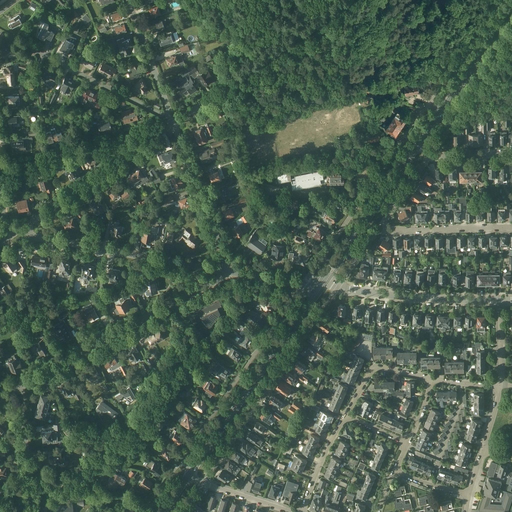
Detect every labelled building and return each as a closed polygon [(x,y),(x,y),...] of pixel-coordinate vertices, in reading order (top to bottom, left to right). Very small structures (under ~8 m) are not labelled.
[(157,6),(151,8),(149,9),(149,8),(149,9),(150,13),(150,15),(151,15),(151,16),(159,13),(160,15),(166,13),(164,7),(163,8),(162,4),(158,6),(157,6)] [(72,20),(80,13),(75,8),(70,18),(72,20)] [(464,9),(460,13),(470,22),(474,17),(464,9)] [(108,22),(111,21),(113,20),(114,20),(115,20),(115,21),(118,20),(118,19),(121,18),(121,17),(122,16),(121,15),(120,14),(119,12),(109,15),(109,18),(107,18),(108,22)] [(20,24),(20,23),(21,23),(19,18),(20,18),(19,15),(9,20),(10,23),(9,24),(9,25),(9,26),(9,27),(10,27),(10,28),(11,28),(12,28),(12,27),(18,24),(18,25),(19,25),(20,25),(20,24)] [(161,17),(162,19),(159,21),(154,23),(156,30),(164,27),(167,26),(166,22),(165,22),(164,19),(166,19),(165,16),(161,17)] [(191,17),(182,21),(183,26),(193,23),(191,17)] [(44,23),(39,32),(37,37),(44,41),(45,37),(51,40),(54,33),(47,29),(48,25),(44,23)] [(124,24),(112,28),(115,35),(117,34),(126,31),(126,30),(125,27),(124,24)] [(172,33),(170,34),(167,35),(164,36),(164,37),(159,38),(161,45),(163,44),(164,46),(168,45),(167,43),(169,42),(169,43),(175,41),(172,33)] [(67,34),(60,48),(69,53),(72,54),(74,48),(72,47),(76,39),(67,34)] [(120,53),(124,52),(125,54),(124,54),(125,55),(126,56),(130,55),(127,47),(132,45),(130,39),(128,40),(128,39),(127,39),(127,40),(122,42),(121,39),(117,40),(120,50),(119,50),(120,53)] [(169,66),(178,62),(180,67),(184,65),(180,55),(190,51),(188,45),(186,46),(180,48),(181,51),(176,53),(175,54),(176,55),(173,56),(173,55),(170,56),(171,57),(166,58),(169,66)] [(7,49),(1,49),(2,58),(6,58),(6,57),(11,56),(11,57),(15,57),(15,50),(14,50),(14,49),(8,50),(8,49),(7,49)] [(82,53),(80,57),(83,58),(80,62),(86,65),(86,67),(91,69),(96,60),(82,53)] [(102,65),(98,72),(104,75),(104,76),(108,78),(111,74),(114,75),(116,70),(112,68),(111,70),(102,65)] [(131,72),(129,72),(130,76),(131,76),(131,79),(139,76),(138,73),(142,72),(140,68),(139,66),(137,66),(137,65),(133,66),(133,65),(129,67),(131,72)] [(223,72),(226,76),(235,69),(232,65),(230,67),(225,71),(225,70),(223,72)] [(210,81),(211,81),(209,78),(212,76),(209,72),(205,74),(203,72),(200,74),(197,70),(194,66),(188,70),(191,74),(194,72),(199,79),(200,78),(205,85),(208,83),(208,84),(211,82),(210,81)] [(55,82),(54,82),(56,78),(53,76),(53,77),(50,76),(52,72),(46,69),(44,72),(41,71),(39,75),(40,78),(43,79),(42,81),(53,87),(55,82)] [(187,80),(178,86),(182,92),(187,89),(191,94),(197,90),(193,85),(194,84),(190,78),(189,78),(188,76),(191,74),(188,70),(181,74),(185,79),(185,78),(187,80)] [(372,80),(371,76),(371,72),(359,75),(360,78),(361,83),(372,80)] [(75,83),(65,78),(61,85),(62,86),(61,89),(68,93),(70,90),(71,90),(72,89),(72,90),(73,87),(75,83)] [(142,78),(132,87),(132,89),(133,90),(135,90),(136,88),(139,91),(140,90),(143,93),(144,92),(145,92),(145,91),(146,90),(145,89),(147,87),(145,85),(143,82),(144,81),(142,78)] [(336,79),(321,83),(324,92),(338,88),(336,79)] [(27,80),(27,90),(36,90),(35,80),(27,80)] [(410,86),(404,87),(406,97),(409,96),(409,94),(423,92),(421,83),(414,85),(413,83),(410,84),(410,86)] [(87,101),(93,104),(97,94),(93,92),(92,92),(87,90),(84,96),(81,102),(85,104),(87,101)] [(57,94),(54,92),(48,103),(52,105),(55,98),(57,94)] [(8,97),(6,97),(6,105),(9,105),(16,104),(16,105),(19,105),(18,104),(20,104),(19,96),(19,94),(13,94),(13,96),(8,97)] [(400,110),(393,105),(390,108),(397,113),(400,110)] [(213,110),(218,117),(223,114),(218,106),(213,110)] [(137,119),(137,118),(138,118),(139,117),(140,117),(140,116),(140,115),(140,114),(139,113),(138,113),(137,113),(136,113),(135,112),(131,113),(130,109),(121,112),(124,123),(128,122),(133,120),(133,121),(137,119)] [(394,118),(391,122),(400,129),(405,122),(405,121),(406,119),(403,118),(402,119),(401,119),(396,115),(394,118)] [(9,124),(9,129),(15,128),(15,124),(16,124),(20,123),(19,116),(13,116),(13,117),(8,118),(9,121),(8,121),(8,123),(9,124)] [(400,129),(391,122),(390,123),(390,122),(386,120),(385,122),(389,124),(388,125),(387,125),(385,128),(392,133),(391,135),(393,137),(395,135),(396,136),(400,129)] [(98,124),(97,124),(98,127),(98,126),(99,128),(100,131),(111,127),(110,125),(110,123),(109,123),(109,121),(102,123),(102,122),(99,122),(100,123),(98,124)] [(210,126),(203,129),(203,127),(202,128),(202,127),(200,128),(200,129),(194,131),(195,134),(194,134),(195,134),(194,135),(195,137),(196,137),(205,133),(211,131),(210,126)] [(462,134),(465,134),(465,127),(461,127),(461,128),(458,128),(458,135),(455,135),(455,140),(451,140),(451,145),(455,145),(455,146),(462,145),(462,135),(462,134)] [(51,132),(50,132),(49,131),(47,132),(47,133),(46,133),(47,137),(49,142),(50,145),(54,144),(53,141),(63,138),(61,133),(57,134),(56,134),(55,134),(56,133),(55,128),(51,129),(53,135),(52,135),(51,132)] [(205,133),(196,137),(197,140),(196,140),(197,142),(198,142),(199,144),(208,140),(206,136),(213,134),(211,131),(205,133)] [(223,139),(211,144),(212,148),(225,143),(223,139)] [(24,149),(24,147),(23,140),(12,141),(12,143),(11,143),(12,146),(13,146),(13,148),(13,152),(20,151),(19,150),(24,149)] [(202,153),(199,154),(201,159),(200,159),(201,160),(201,162),(202,161),(203,164),(207,163),(208,164),(211,162),(210,159),(212,159),(209,149),(201,152),(202,153)] [(162,154),(158,156),(160,161),(164,160),(165,163),(165,162),(166,163),(168,163),(168,161),(169,161),(170,163),(174,162),(173,159),(174,159),(171,151),(162,154)] [(87,169),(86,168),(90,167),(93,166),(93,165),(98,161),(97,160),(96,158),(94,159),(92,159),(90,160),(90,159),(86,160),(87,161),(84,162),(85,166),(83,162),(80,164),(83,171),(87,169)] [(71,174),(68,176),(70,180),(73,178),(75,178),(76,178),(76,176),(79,175),(75,170),(76,169),(75,166),(74,166),(73,164),(67,168),(68,170),(71,174)] [(503,168),(501,168),(501,172),(500,172),(500,176),(500,178),(503,178),(503,179),(507,179),(507,176),(507,175),(507,171),(509,171),(509,168),(507,168),(506,168),(505,167),(504,167),(503,168)] [(327,181),(327,183),(331,183),(333,184),(333,185),(335,184),(337,183),(343,183),(342,173),(327,173),(327,177),(323,177),(321,168),(294,173),(293,170),(289,171),(289,170),(287,170),(287,171),(276,173),(278,182),(291,180),(293,189),(321,184),(320,182),(322,182),(322,183),(324,183),(324,181),(327,181)] [(141,184),(148,180),(149,179),(144,171),(141,173),(139,170),(138,170),(137,170),(136,171),(136,172),(133,173),(139,182),(141,184)] [(217,182),(216,179),(219,178),(218,174),(221,173),(220,170),(215,172),(214,171),(210,172),(211,174),(209,174),(210,178),(211,181),(212,181),(213,184),(217,182)] [(132,187),(137,184),(139,182),(133,173),(131,175),(130,175),(129,176),(129,177),(128,177),(130,180),(128,181),(132,187)] [(434,184),(436,181),(433,180),(433,179),(427,175),(425,177),(424,177),(423,179),(424,179),(423,180),(426,182),(426,183),(428,185),(429,184),(430,185),(431,182),(434,184)] [(168,179),(170,183),(167,185),(169,192),(175,190),(175,187),(181,185),(180,182),(182,182),(180,177),(179,178),(178,176),(171,178),(168,179)] [(242,177),(236,180),(238,186),(245,183),(242,177)] [(37,182),(38,187),(40,187),(40,188),(46,187),(47,191),(52,190),(50,182),(48,182),(47,178),(38,181),(37,182)] [(420,192),(423,193),(424,193),(426,191),(430,194),(432,191),(421,183),(417,189),(421,191),(420,192)] [(12,188),(14,194),(22,193),(20,186),(12,188)] [(118,199),(120,197),(118,194),(117,192),(118,191),(116,188),(114,188),(114,187),(111,189),(110,189),(108,190),(108,191),(112,198),(116,196),(118,199)] [(227,194),(226,194),(224,189),(220,190),(220,189),(216,191),(216,192),(213,193),(215,197),(214,197),(215,199),(216,199),(217,202),(220,201),(221,201),(229,198),(227,194)] [(120,194),(124,199),(129,195),(126,191),(120,194)] [(415,192),(410,199),(413,201),(414,199),(414,200),(416,202),(417,201),(418,202),(420,200),(422,201),(424,199),(422,197),(415,192)] [(165,205),(174,202),(171,196),(163,199),(163,200),(164,203),(165,205)] [(175,201),(176,204),(179,203),(181,207),(185,205),(186,208),(189,207),(189,204),(190,203),(188,200),(186,197),(185,198),(184,196),(180,198),(181,199),(178,200),(177,201),(175,201)] [(245,197),(236,201),(238,206),(247,202),(245,197)] [(95,213),(97,215),(100,213),(103,211),(101,208),(95,200),(92,202),(91,201),(90,202),(90,203),(89,204),(92,209),(92,210),(93,211),(94,211),(95,213)] [(31,208),(30,204),(29,201),(26,201),(23,202),(23,203),(17,205),(18,207),(17,208),(17,210),(19,211),(20,214),(23,213),(23,210),(31,208)] [(225,217),(233,215),(232,211),(235,210),(233,207),(229,209),(228,208),(224,209),(225,210),(223,211),(224,214),(225,217)] [(461,210),(456,210),(456,208),(453,209),(453,213),(454,213),(455,221),(458,220),(458,221),(460,221),(460,220),(461,220),(461,213),(461,210)] [(332,223),(337,214),(329,209),(328,211),(327,211),(324,215),(325,216),(324,218),(328,220),(326,222),(330,224),(332,222),(332,223)] [(400,213),(399,214),(403,221),(404,220),(404,221),(406,220),(406,219),(409,217),(411,216),(410,214),(408,215),(405,210),(402,212),(401,212),(400,212),(400,213)] [(244,223),(249,219),(245,214),(240,217),(244,223)] [(75,217),(63,221),(65,228),(66,228),(66,229),(68,228),(68,227),(74,225),(77,225),(76,221),(75,217)] [(118,226),(119,223),(114,222),(113,225),(112,228),(111,227),(110,231),(112,231),(111,234),(112,236),(114,236),(114,235),(119,236),(119,235),(120,235),(121,232),(120,232),(120,231),(121,226),(118,226)] [(243,223),(241,224),(239,225),(231,229),(234,234),(233,234),(233,235),(234,237),(235,237),(236,237),(247,230),(243,223)] [(144,225),(143,231),(141,240),(150,241),(154,242),(155,237),(151,236),(152,234),(151,233),(151,232),(147,231),(148,228),(146,227),(147,226),(144,225)] [(316,226),(313,231),(310,236),(318,241),(320,239),(323,234),(324,235),(325,232),(325,231),(316,226)] [(186,228),(179,236),(175,241),(179,243),(182,239),(185,240),(185,241),(193,247),(193,246),(194,247),(199,240),(198,240),(199,239),(191,233),(186,228)] [(257,230),(253,235),(249,240),(246,244),(257,252),(256,252),(259,255),(261,253),(260,253),(263,250),(262,249),(267,243),(260,237),(262,234),(257,230)] [(378,246),(377,248),(381,251),(382,249),(385,251),(385,250),(387,252),(389,249),(387,248),(390,244),(387,242),(387,241),(385,240),(384,240),(383,241),(381,240),(378,243),(380,245),(379,246),(378,246)] [(270,255),(270,257),(271,259),(273,260),(275,258),(281,259),(283,247),(273,245),(272,254),(270,255)] [(289,252),(288,260),(292,260),(292,261),(294,261),(293,262),(297,263),(297,262),(299,262),(301,261),(302,263),(304,262),(304,260),(305,259),(306,259),(307,259),(308,257),(308,256),(310,253),(309,253),(311,249),(306,246),(304,249),(305,250),(302,254),(301,253),(299,253),(298,255),(298,256),(297,256),(293,256),(293,253),(289,252)] [(32,257),(31,264),(45,267),(46,263),(50,264),(51,258),(48,257),(47,260),(46,260),(46,259),(32,257)] [(17,269),(16,267),(16,266),(10,258),(3,263),(8,271),(10,274),(12,274),(17,271),(17,269)] [(67,277),(67,274),(67,273),(68,273),(68,271),(69,272),(69,268),(69,266),(70,266),(70,263),(69,263),(69,262),(69,261),(61,260),(60,260),(60,263),(60,266),(59,271),(60,272),(59,273),(59,275),(67,277)] [(84,278),(87,279),(87,278),(91,279),(91,276),(92,276),(93,273),(92,273),(93,266),(90,266),(90,265),(87,264),(86,265),(86,266),(83,265),(83,269),(85,269),(84,278)] [(364,277),(367,277),(367,273),(368,273),(369,268),(368,268),(368,265),(365,265),(365,268),(361,267),(360,272),(358,272),(357,275),(360,276),(361,276),(361,277),(363,278),(364,277)] [(382,271),(380,270),(380,279),(383,279),(383,280),(385,280),(386,280),(387,275),(388,273),(387,272),(387,271),(388,267),(382,266),(382,271)] [(447,273),(446,273),(446,268),(440,268),(439,273),(439,274),(439,276),(439,277),(439,285),(443,285),(443,282),(446,282),(446,277),(447,277),(447,273)] [(110,282),(113,282),(114,280),(118,280),(121,281),(122,277),(118,276),(120,270),(112,269),(111,272),(110,272),(109,275),(110,276),(110,279),(110,282)] [(431,283),(434,284),(434,278),(435,278),(436,275),(435,275),(435,270),(428,269),(428,274),(428,275),(427,275),(427,278),(428,278),(427,283),(428,283),(429,284),(430,284),(431,283)] [(419,283),(423,283),(423,277),(424,278),(424,274),(423,274),(423,271),(417,271),(416,275),(415,277),(416,277),(416,282),(417,282),(417,283),(419,283)] [(473,285),(474,285),(474,279),(475,279),(475,277),(474,277),(474,276),(473,276),(473,271),(467,271),(467,276),(466,276),(466,278),(465,278),(465,282),(466,282),(466,285),(470,285),(471,286),(472,285),(473,285)] [(457,285),(460,285),(460,279),(462,279),(462,276),(460,276),(460,273),(457,273),(457,276),(454,276),(453,279),(451,279),(451,283),(453,283),(453,285),(454,285),(455,285),(457,285)] [(54,275),(53,279),(50,279),(49,283),(55,284),(56,280),(57,275),(54,275)] [(151,293),(157,292),(156,287),(158,286),(157,282),(155,282),(155,277),(148,278),(148,275),(144,276),(144,279),(137,280),(137,283),(138,291),(139,291),(139,294),(143,294),(142,291),(145,290),(146,293),(147,296),(151,296),(151,293)] [(1,288),(6,295),(9,292),(5,285),(1,288)] [(130,294),(131,296),(134,301),(137,299),(136,298),(137,297),(135,293),(134,294),(131,289),(125,293),(126,295),(127,295),(128,295),(130,294)] [(123,297),(119,299),(115,302),(117,305),(115,305),(117,308),(115,310),(117,314),(132,305),(128,298),(124,300),(123,297)] [(268,308),(272,307),(271,304),(270,301),(269,301),(268,299),(259,304),(262,311),(265,310),(266,310),(267,309),(268,308)] [(207,335),(224,312),(219,301),(190,314),(207,335)] [(62,303),(56,306),(59,311),(65,308),(62,303)] [(336,310),(336,314),(338,314),(338,317),(340,317),(340,318),(344,318),(344,315),(345,315),(346,312),(345,312),(346,306),(343,306),(342,305),(341,305),(340,305),(339,305),(338,310),(336,310)] [(353,313),(352,314),(353,315),(353,316),(353,319),(359,320),(360,317),(361,317),(361,314),(360,314),(361,308),(358,308),(357,307),(355,307),(355,308),(354,307),(353,312),(353,313)] [(85,313),(87,316),(85,317),(87,321),(89,319),(90,320),(98,316),(93,308),(91,310),(90,309),(87,311),(87,312),(85,313)] [(370,323),(370,321),(372,321),(372,318),(373,318),(373,315),(373,310),(370,309),(368,308),(367,309),(366,314),(365,314),(365,316),(366,317),(365,320),(365,322),(370,323)] [(252,312),(251,314),(247,319),(260,328),(264,322),(256,317),(258,315),(252,312)] [(407,327),(407,325),(407,322),(408,322),(408,319),(408,313),(405,313),(405,312),(403,312),(402,313),(401,317),(400,318),(400,320),(401,320),(401,321),(401,324),(404,325),(404,326),(404,332),(409,332),(409,327),(407,327)] [(413,326),(420,327),(420,324),(421,324),(421,319),(420,319),(421,314),(418,314),(418,313),(415,313),(415,314),(414,314),(413,319),(413,320),(413,321),(413,322),(413,326)] [(425,327),(432,327),(432,325),(433,325),(433,320),(433,315),(430,315),(430,314),(427,314),(427,315),(426,315),(426,320),(425,321),(425,322),(426,323),(425,327)] [(73,335),(69,329),(73,327),(67,316),(60,319),(62,324),(57,327),(57,328),(55,329),(59,337),(62,335),(64,340),(69,337),(70,338),(73,337),(72,335),(73,335)] [(477,331),(485,331),(485,328),(485,325),(486,325),(485,322),(485,317),(484,317),(484,316),(482,316),(481,317),(478,317),(478,323),(477,323),(477,326),(477,330),(477,331)] [(319,328),(322,330),(323,328),(327,331),(329,329),(332,331),(334,328),(331,326),(332,325),(329,323),(328,323),(324,320),(322,323),(321,323),(320,324),(320,325),(320,326),(319,328)] [(42,336),(47,332),(42,323),(36,327),(42,336)] [(243,337),(250,341),(251,339),(252,339),(253,338),(253,337),(253,336),(250,334),(250,333),(248,332),(247,332),(242,329),(239,333),(242,335),(244,336),(243,337)] [(152,344),(163,338),(159,330),(157,331),(155,332),(155,333),(140,340),(142,344),(147,342),(146,341),(149,339),(152,344)] [(311,341),(315,344),(313,347),(319,350),(320,348),(316,345),(321,338),(331,344),(332,342),(325,337),(323,335),(322,337),(316,333),(315,335),(313,334),(311,338),(312,339),(311,341)] [(250,341),(243,337),(243,338),(241,336),(239,338),(237,336),(234,339),(237,341),(236,343),(241,346),(243,344),(246,347),(247,346),(248,344),(248,343),(250,341)] [(40,356),(50,350),(43,339),(34,344),(40,356)] [(241,354),(230,346),(231,344),(225,339),(221,344),(230,350),(228,353),(230,355),(231,355),(230,356),(232,357),(233,357),(237,360),(237,359),(238,359),(239,357),(241,354)] [(134,344),(123,350),(127,357),(131,355),(134,361),(140,357),(137,352),(138,351),(134,344)] [(307,358),(311,361),(315,356),(313,355),(314,353),(312,352),(313,350),(309,347),(308,348),(305,346),(303,349),(302,349),(302,351),(301,352),(308,357),(307,358)] [(477,358),(485,358),(485,351),(481,351),(481,348),(474,348),(472,348),(472,352),(476,354),(477,354),(477,358)] [(321,358),(324,355),(317,350),(316,352),(320,355),(319,356),(321,358)] [(207,357),(215,363),(218,359),(209,353),(207,357)] [(364,359),(355,355),(353,361),(362,365),(364,359)] [(21,366),(22,366),(22,367),(27,365),(24,358),(19,360),(20,361),(19,361),(17,361),(16,358),(15,358),(14,356),(11,357),(8,358),(9,361),(8,361),(10,366),(6,368),(8,372),(11,371),(12,371),(19,368),(19,367),(21,366)] [(111,368),(118,364),(114,356),(109,358),(109,359),(104,362),(107,368),(110,366),(111,368)] [(147,361),(151,369),(156,367),(152,359),(147,361)] [(296,369),(298,371),(297,372),(300,374),(306,366),(296,359),(293,362),(296,364),(295,366),(293,365),(292,366),(290,369),(295,372),(296,369)] [(362,365),(353,361),(350,367),(359,371),(362,365)] [(141,365),(145,372),(150,369),(146,362),(141,365)] [(214,369),(218,372),(215,375),(220,378),(223,375),(225,376),(225,375),(226,376),(227,374),(227,373),(229,371),(218,363),(214,369)] [(477,372),(480,372),(480,375),(485,375),(485,365),(477,365),(475,365),(475,368),(476,368),(476,371),(477,371),(477,372)] [(100,377),(98,374),(94,366),(91,368),(91,369),(86,373),(91,382),(100,377)] [(356,377),(359,371),(350,367),(348,373),(356,377)] [(284,377),(294,384),(296,381),(294,380),(296,377),(297,375),(294,373),(293,375),(288,372),(284,377)] [(330,380),(337,383),(340,376),(333,373),(330,380)] [(344,378),(344,379),(354,383),(356,377),(348,373),(347,375),(344,374),(343,378),(344,378)] [(65,395),(71,392),(70,391),(71,390),(69,387),(68,387),(65,381),(59,385),(65,395)] [(205,389),(206,390),(204,393),(210,398),(213,393),(214,394),(215,392),(215,391),(217,388),(215,386),(216,385),(210,381),(209,382),(208,382),(204,388),(205,389)] [(295,391),(292,389),(281,381),(279,384),(278,384),(277,386),(277,387),(276,388),(280,391),(280,392),(282,393),(282,392),(287,396),(289,392),(292,395),(295,391)] [(370,389),(374,389),(375,389),(375,390),(381,390),(381,382),(373,382),(370,389)] [(336,389),(345,393),(348,387),(339,383),(338,387),(334,385),(333,388),(336,389)] [(131,391),(131,390),(129,389),(127,389),(127,388),(122,390),(119,392),(120,393),(116,396),(119,402),(121,399),(123,395),(131,400),(135,396),(133,393),(131,394),(130,393),(131,391)] [(343,399),(345,393),(336,389),(334,395),(343,399)] [(81,391),(78,393),(75,395),(78,400),(82,397),(83,398),(85,397),(81,391)] [(474,400),(484,400),(484,393),(480,393),(480,391),(474,391),(474,393),(474,396),(473,396),(473,397),(469,397),(469,400),(474,400)] [(39,402),(49,405),(51,397),(50,395),(43,393),(43,395),(41,395),(39,402)] [(340,405),(343,399),(334,395),(331,401),(340,405)] [(272,408),(275,409),(276,407),(278,405),(280,406),(282,403),(280,401),(281,401),(273,396),(271,396),(270,398),(271,399),(269,401),(274,405),(272,408)] [(194,406),(195,407),(197,409),(201,411),(201,410),(202,410),(203,409),(203,408),(205,404),(203,403),(204,402),(201,400),(200,401),(198,400),(196,398),(192,405),(194,406)] [(327,402),(330,404),(329,407),(338,411),(340,405),(331,401),(328,399),(327,402)] [(404,404),(411,408),(413,402),(406,399),(404,404)] [(296,400),(293,405),(299,411),(303,405),(296,400)] [(362,406),(371,410),(373,404),(364,400),(362,406)] [(168,404),(175,409),(176,408),(179,410),(182,406),(175,401),(173,403),(170,401),(168,404)] [(49,405),(39,402),(39,403),(38,404),(37,406),(38,407),(37,409),(47,411),(49,405)] [(107,405),(106,404),(105,404),(104,404),(103,404),(102,405),(100,403),(95,409),(99,415),(101,414),(102,414),(103,413),(102,413),(105,412),(114,418),(118,412),(112,408),(109,409),(107,408),(107,407),(107,406),(107,405)] [(411,408),(404,404),(401,410),(409,413),(411,408)] [(298,411),(291,406),(289,409),(295,414),(298,411)] [(371,410),(362,406),(359,412),(360,412),(360,414),(363,415),(364,414),(368,416),(369,412),(374,414),(372,417),(376,419),(379,412),(375,411),(375,412),(371,410)] [(431,408),(429,414),(439,418),(442,411),(439,410),(438,411),(431,408)] [(47,411),(37,409),(35,416),(48,419),(50,412),(47,411)] [(272,420),(269,418),(272,414),(266,409),(261,417),(270,424),(272,420)] [(318,417),(330,422),(332,416),(320,411),(318,417)] [(179,420),(181,422),(189,428),(190,427),(192,425),(192,424),(195,419),(187,413),(186,413),(184,412),(179,420)] [(272,415),(279,420),(281,417),(274,412),(272,415)] [(378,421),(384,424),(387,416),(388,415),(385,414),(385,415),(381,414),(378,421)] [(427,420),(436,424),(437,420),(439,421),(440,419),(439,418),(429,414),(427,420)] [(387,416),(384,424),(390,426),(393,419),(389,417),(390,416),(388,415),(387,416)] [(315,423),(318,424),(327,428),(330,422),(318,417),(315,423)] [(404,424),(401,422),(401,421),(402,421),(403,421),(403,420),(403,419),(402,419),(401,419),(400,418),(398,421),(395,428),(401,431),(404,424)] [(395,428),(398,421),(393,419),(390,426),(395,428)] [(470,425),(480,428),(482,422),(472,419),(471,422),(467,421),(466,424),(470,425)] [(436,424),(427,420),(424,425),(433,429),(436,424)] [(260,432),(263,434),(267,428),(265,427),(258,422),(256,424),(255,424),(254,426),(255,427),(252,430),(255,432),(257,429),(258,430),(258,431),(260,432)] [(325,434),(327,428),(318,424),(316,430),(325,434)] [(478,434),(480,428),(470,425),(468,431),(478,434)] [(345,430),(357,436),(358,436),(359,434),(357,433),(357,431),(355,430),(347,426),(347,427),(346,427),(344,429),(345,430)] [(171,438),(178,443),(179,442),(180,442),(183,438),(182,437),(183,436),(176,431),(174,429),(169,436),(171,438)] [(420,435),(429,439),(432,433),(423,429),(420,435)] [(352,437),(354,438),(356,439),(357,436),(345,430),(343,435),(351,438),(352,437)] [(57,432),(55,432),(55,431),(51,431),(42,432),(42,433),(41,433),(42,436),(43,436),(43,441),(47,441),(48,444),(58,443),(57,432)] [(478,434),(468,431),(467,435),(466,434),(465,438),(476,441),(478,434)] [(263,440),(260,438),(258,437),(258,436),(255,434),(255,435),(251,432),(249,434),(248,434),(247,436),(247,437),(251,440),(251,441),(252,442),(253,442),(259,446),(263,440)] [(308,440),(317,444),(320,438),(310,434),(308,440)] [(146,438),(142,435),(138,441),(142,444),(146,438)] [(418,441),(427,445),(428,442),(432,443),(433,440),(429,439),(420,435),(418,441)] [(317,444),(308,440),(305,446),(315,450),(317,444)] [(338,447),(347,450),(350,444),(341,441),(338,447)] [(427,445),(418,441),(415,446),(425,450),(427,445)] [(245,451),(250,455),(252,452),(250,450),(252,448),(250,447),(250,446),(247,444),(247,445),(243,442),(241,444),(240,445),(240,447),(243,450),(244,451),(245,451)] [(379,449),(386,452),(389,446),(381,443),(379,449)] [(460,450),(470,453),(472,446),(462,443),(460,450)] [(136,445),(132,452),(135,454),(137,451),(140,453),(142,449),(136,445)] [(160,452),(168,458),(168,457),(169,457),(170,456),(170,455),(172,452),(170,450),(171,448),(168,446),(167,448),(164,446),(162,445),(158,451),(160,452)] [(436,451),(438,450),(442,447),(440,445),(435,448),(434,449),(433,450),(433,452),(434,453),(436,451)] [(315,450),(305,446),(304,446),(302,451),(302,452),(312,456),(315,450)] [(347,450),(338,447),(336,453),(345,457),(347,450)] [(376,455),(384,458),(386,452),(379,449),(376,455)] [(51,463),(64,461),(63,453),(65,453),(65,450),(58,451),(58,455),(50,456),(51,463)] [(458,456),(468,459),(470,453),(460,450),(458,456)] [(242,456),(243,456),(236,451),(234,454),(233,454),(232,455),(233,456),(232,457),(236,459),(236,460),(237,461),(238,461),(239,461),(242,464),(246,458),(242,456)] [(295,463),(304,466),(307,460),(295,455),(295,456),(295,457),(293,458),(294,460),(296,461),(295,463)] [(374,461),(381,464),(384,458),(376,455),(374,461)] [(420,462),(416,460),(416,459),(414,458),(415,458),(411,456),(408,462),(411,464),(410,466),(416,469),(420,462)] [(468,459),(458,456),(456,462),(466,465),(468,459)] [(330,463),(339,467),(340,463),(345,465),(346,463),(341,461),(332,457),(330,463)] [(145,466),(147,467),(150,469),(149,469),(153,471),(152,473),(155,475),(157,474),(158,474),(162,468),(159,466),(160,465),(157,463),(156,464),(154,463),(149,460),(145,466)] [(232,470),(234,472),(237,467),(236,466),(229,460),(227,463),(226,463),(225,464),(226,465),(225,466),(229,468),(229,469),(230,470),(231,470),(232,471),(232,470)] [(371,463),(372,464),(371,467),(378,470),(381,464),(374,461),(372,460),(371,460),(370,461),(370,462),(370,463),(371,463)] [(304,466),(295,463),(293,462),(290,467),(302,472),(304,466)] [(416,469),(423,472),(426,465),(420,462),(416,469)] [(500,465),(497,464),(498,464),(491,462),(487,475),(493,477),(495,472),(498,473),(497,476),(504,479),(505,475),(510,477),(511,472),(506,470),(507,467),(501,465),(500,465)] [(337,470),(339,467),(330,463),(327,469),(339,474),(339,472),(339,471),(337,470)] [(433,467),(426,465),(423,472),(429,475),(433,467)] [(453,474),(450,481),(457,483),(458,479),(461,480),(463,476),(460,475),(459,476),(456,475),(457,470),(461,471),(462,468),(455,466),(453,474)] [(118,469),(117,471),(114,470),(113,471),(112,471),(108,480),(105,479),(103,483),(106,485),(114,489),(116,486),(119,487),(120,485),(121,486),(125,478),(121,476),(121,475),(120,475),(121,471),(118,469)] [(133,474),(135,475),(137,472),(133,469),(132,470),(131,470),(128,475),(132,477),(133,474)] [(334,479),(335,475),(336,476),(338,476),(339,474),(327,469),(325,475),(334,479)] [(444,479),(446,472),(439,469),(437,477),(444,479)] [(366,478),(373,482),(376,476),(369,472),(365,470),(364,473),(367,475),(366,478)] [(219,478),(224,481),(225,480),(227,481),(231,476),(225,471),(224,472),(222,471),(220,474),(219,474),(218,475),(218,476),(217,477),(218,477),(218,478),(219,478)] [(446,472),(444,479),(450,481),(453,474),(446,472)] [(144,486),(148,489),(152,483),(143,477),(140,474),(136,480),(140,483),(139,485),(143,488),(144,486)] [(249,483),(247,488),(259,492),(259,490),(260,490),(260,489),(260,487),(255,485),(256,483),(255,483),(256,479),(253,478),(252,482),(250,481),(249,481),(248,483),(249,483)] [(363,484),(371,488),(373,482),(366,478),(363,484)] [(511,494),(499,490),(502,482),(488,478),(487,483),(485,482),(483,488),(485,488),(483,494),(497,498),(503,500),(500,508),(507,510),(511,494)] [(324,488),(324,486),(327,487),(329,483),(326,482),(326,481),(320,479),(318,486),(324,488)] [(287,481),(283,493),(287,494),(286,496),(285,500),(293,503),(296,493),(295,493),(297,488),(293,487),(294,483),(287,481)] [(273,485),(269,495),(276,497),(278,490),(281,491),(283,485),(278,483),(277,486),(273,485)] [(361,490),(368,494),(371,488),(363,484),(361,490)] [(402,495),(401,489),(405,488),(404,486),(394,488),(396,496),(402,495)] [(122,494),(127,497),(130,492),(126,489),(122,494)] [(368,494),(361,490),(359,490),(356,496),(366,500),(368,494)] [(342,493),(336,491),(334,498),(332,498),(331,500),(333,501),(331,505),(328,503),(330,496),(326,495),(324,502),(326,503),(324,508),(324,509),(323,511),(338,511),(340,508),(337,507),(342,493)] [(211,511),(212,507),(215,497),(210,495),(206,509),(211,511)] [(314,510),(319,496),(315,495),(313,499),(313,500),(312,501),(313,502),(310,508),(312,509),(312,510),(314,510)] [(420,506),(427,504),(425,499),(430,498),(429,495),(419,498),(420,506)] [(322,497),(321,496),(321,497),(319,496),(314,510),(316,511),(317,511),(318,511),(319,507),(320,507),(321,505),(321,504),(321,501),(322,498),(322,497)] [(404,507),(402,501),(397,502),(396,498),(393,499),(396,509),(404,507)] [(223,511),(225,509),(227,501),(221,499),(218,507),(216,511),(223,511)] [(405,504),(404,500),(402,500),(402,501),(404,507),(404,510),(412,509),(411,503),(405,504)] [(442,511),(448,509),(447,504),(451,503),(451,500),(441,502),(442,511)] [(238,504),(232,502),(230,510),(229,511),(235,511),(236,511),(238,504)] [(122,511),(123,511),(134,511),(135,511),(136,510),(136,509),(128,503),(122,511)] [(358,503),(356,509),(362,511),(363,511),(366,506),(358,503)]
